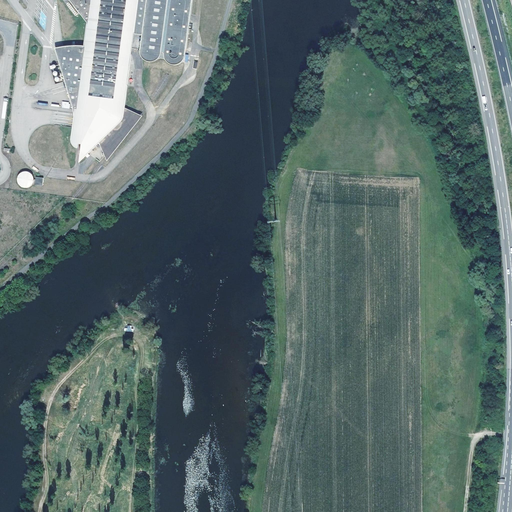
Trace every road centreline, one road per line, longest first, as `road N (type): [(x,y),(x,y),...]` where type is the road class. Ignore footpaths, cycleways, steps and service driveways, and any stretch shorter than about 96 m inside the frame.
road 1 (motorway): [(463,0),(511,278)]
road 2 (track): [(125,334),(101,343),(61,384),(48,415),(54,475),(43,511)]
road 3 (track): [(125,334),(139,344),(142,360),(130,511)]
